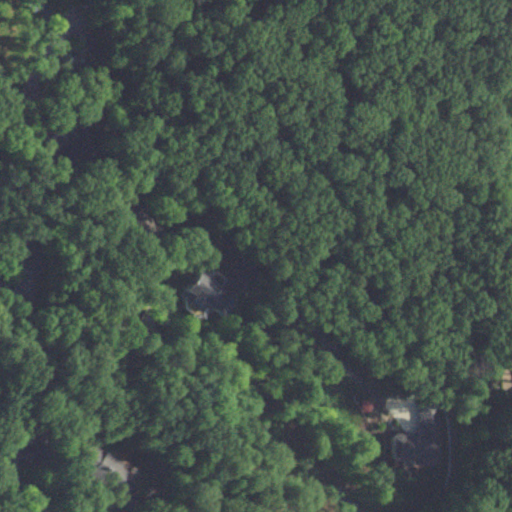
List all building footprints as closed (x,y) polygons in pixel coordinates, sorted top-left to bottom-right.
[(98,161),(87,116),(66,121),(71,141),(37,149),(43,174),(98,161)] [(146,257),(167,240),(136,202),(115,219),(146,257)] [(0,235),(0,265),(13,267),(8,296),(29,300),(40,242),(0,235)] [(182,298),(198,312),(218,287),(195,268),(179,289),(186,294),(182,298)] [(229,303),(222,298),(216,307),(222,312),(229,303)] [(437,402),(416,402),(416,432),(388,432),(387,463),(437,463),(437,402)] [(17,447),(0,451),(0,469),(33,461),(25,429),(13,432),(17,447)] [(109,490),(117,477),(107,471),(112,462),(80,442),(67,464),(109,490)]
